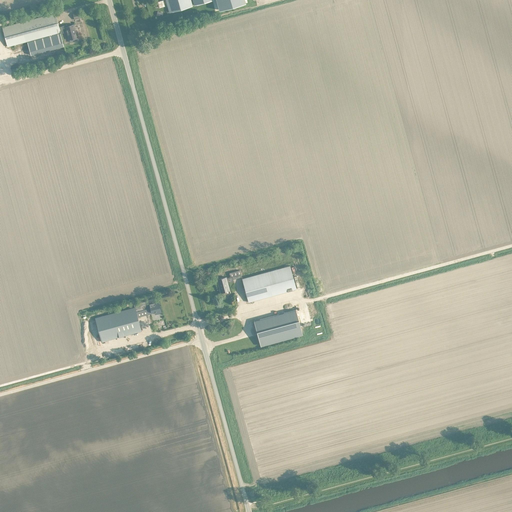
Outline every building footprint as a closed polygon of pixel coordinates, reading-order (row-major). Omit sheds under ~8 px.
[(164,0),(168,11),(191,5),(189,0),(164,0)] [(215,0),(218,8),(244,1),(243,0),(215,0)] [(59,32),(58,26),(54,12),(1,27),(7,46),(26,41),(59,32)] [(64,25),(58,26),(59,32),(59,33),(65,31),(67,39),(69,39),(69,42),(76,40),(73,28),(74,28),(72,22),(68,24),(68,25),(64,26),(64,25)] [(31,40),(26,42),(30,54),(35,53),(40,52),(54,48),(62,45),(59,33),(51,35),(47,36),(40,38),(31,40)] [(247,301),(295,288),(289,265),(241,278),(247,301)] [(231,275),(232,277),(240,275),(238,268),(228,271),(229,275),(231,275)] [(231,275),(229,275),(225,276),(216,279),(219,292),(229,289),(226,281),(232,279),(232,277),(231,275)] [(133,304),(134,306),(135,311),(149,307),(150,312),(153,311),(154,313),(160,312),(156,297),(133,304)] [(134,306),(94,317),(100,341),(140,330),(135,311),(134,306)] [(295,309),(253,321),(259,345),(301,333),(295,309)]
